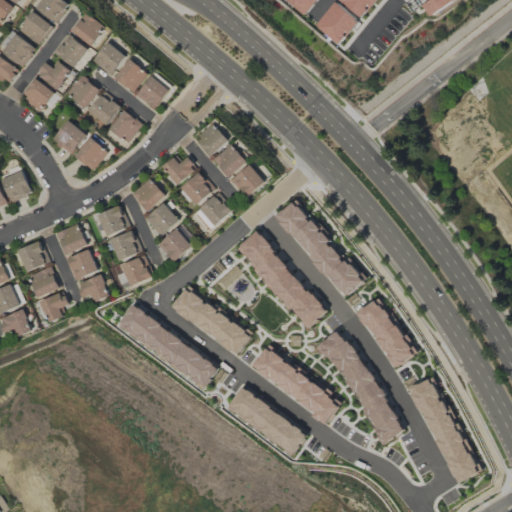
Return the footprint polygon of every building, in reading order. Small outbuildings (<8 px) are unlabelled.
[(13,5),(4,0),(0,0),(0,24),(1,25),(13,5)] [(42,0),(42,1),(40,0),(37,0),(33,6),(56,23),(70,5),(64,0),(42,0)] [(19,30),(39,45),(53,27),(33,11),(19,30)] [(72,31),(91,46),(106,27),(87,13),(72,31)] [(0,50),(23,67),(36,48),(12,31),(0,47),(0,50)] [(55,52),(79,72),(94,54),(70,34),(55,52)] [(93,61),(110,76),(127,58),(110,42),(93,61)] [(10,83),(20,71),(0,56),(0,83),(4,78),(10,83)] [(134,93),(149,72),(129,59),(115,80),(134,93)] [(52,67),(46,62),(37,74),(57,90),(72,72),(57,60),(52,67)] [(86,109),(100,90),(82,75),(67,94),(86,109)] [(156,110),(171,90),(153,76),(137,95),(156,110)] [(22,98),(42,110),(54,91),(33,79),(22,98)] [(122,106),(104,92),(89,111),(107,125),(122,106)] [(143,123),(123,110),(110,130),(130,143),(143,123)] [(72,155),(88,135),(69,120),(53,140),(72,155)] [(229,140),(214,124),(195,141),(211,158),(229,140)] [(93,171),(109,152),(92,137),(75,156),(93,171)] [(213,160),(228,178),(247,162),(233,144),(213,160)] [(188,157),(182,162),(176,156),(162,170),(178,187),(198,168),(188,157)] [(247,199),(266,183),(251,165),(233,181),(247,199)] [(33,194),(23,168),(2,176),(12,202),(33,194)] [(215,189),(200,172),(181,190),(196,207),(215,189)] [(166,199),(153,179),(132,192),(145,212),(166,199)] [(0,206),(8,204),(0,185),(0,206)] [(196,214),(212,230),(234,210),(218,193),(196,214)] [(278,215),(327,279),(331,276),(347,296),(365,283),(300,198),(278,215)] [(146,218),(161,237),(180,221),(166,203),(146,218)] [(93,218),(102,239),(130,228),(121,206),(93,218)] [(57,232),(64,255),(88,247),(81,225),(57,232)] [(173,262),(193,248),(179,229),(159,243),(173,262)] [(110,240),(119,261),(142,252),(133,230),(110,240)] [(238,248),(306,330),(328,312),(259,230),(238,248)] [(27,272),(50,262),(41,241),(18,251),(27,272)] [(99,271),(90,249),(67,259),(77,281),(99,271)] [(116,274),(123,290),(154,277),(145,255),(120,265),(123,271),(116,274)] [(0,285),(9,282),(3,261),(0,261),(0,285)] [(37,298),(60,289),(52,267),(29,275),(37,298)] [(94,303),(110,297),(103,275),(78,284),(83,298),(91,295),(94,303)] [(0,313),(21,307),(14,285),(0,289),(0,313)] [(240,354),(254,332),(186,288),(172,310),(240,354)] [(63,318),(60,308),(69,305),(64,292),(40,301),(49,323),(63,318)] [(360,310),(394,369),(417,356),(383,297),(360,310)] [(221,366),(133,305),(118,327),(205,388),(221,366)] [(0,319),(6,333),(15,329),(19,337),(32,331),(24,310),(0,319)] [(323,342),(351,396),(356,394),(383,445),(404,434),(348,328),(323,342)] [(330,421),(342,404),(331,396),(334,392),(267,347),(252,369),(330,421)] [(413,387),(457,485),(481,474),(437,376),(413,387)] [(227,411),(294,455),(309,432),(241,388),(227,411)] [(0,511),(3,511),(9,509),(1,497),(0,497),(0,511)]
